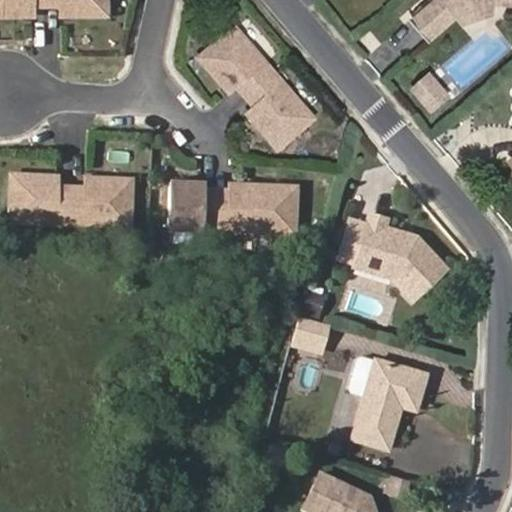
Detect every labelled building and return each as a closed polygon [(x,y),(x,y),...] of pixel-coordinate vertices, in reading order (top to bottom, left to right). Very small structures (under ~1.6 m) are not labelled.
[(0,0),(0,13),(27,13),(27,3),(34,3),(63,3),(70,3),(70,13),(108,13),(108,0),(0,0)] [(445,0),(435,9),(450,27),(480,0),(482,0),(486,4),(503,0),(445,0)] [(240,27),(204,56),(228,86),(236,79),(241,84),(259,106),(264,112),(256,119),(281,148),(316,118),(287,84),(286,84),(268,62),(269,61),(240,27)] [(228,86),(233,91),(241,84),(236,79),(228,86)] [(438,114),(453,101),(434,80),(420,93),(438,114)] [(259,106),(251,113),(256,119),(264,112),(259,106)] [(85,186),(56,186),(49,186),(49,175),(11,174),(9,220),(55,222),(54,221),(83,221),(83,223),(129,224),(130,178),(92,177),(92,187),(85,186)] [(228,189),(199,188),(192,188),(192,181),(168,181),(167,226),(197,228),(197,226),(226,227),(226,229),(292,231),(293,185),(254,183),(254,190),(228,189)] [(380,231),(381,223),(365,219),(352,272),(390,282),(412,302),(443,270),(412,239),(410,242),(400,240),(398,236),(380,231)] [(288,346),(318,354),(324,329),(295,322),(288,346)] [(414,414),(423,375),(371,362),(350,443),(387,453),(396,420),(391,419),(393,409),(399,410),(414,414)] [(372,511),(368,498),(318,475),(303,509),(309,511),(372,511)]
